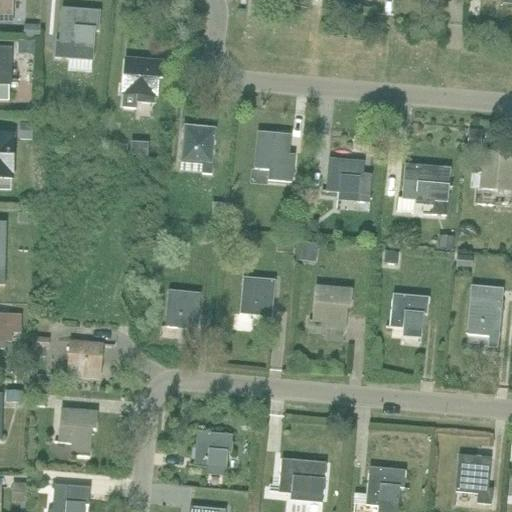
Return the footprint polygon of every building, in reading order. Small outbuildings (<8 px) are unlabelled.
[(0,0),(0,24),(1,11),(12,11),(12,10),(10,10),(10,0),(0,0)] [(56,45),(55,59),(91,61),(92,57),(93,32),(97,32),(99,14),(62,11),(60,44),(56,43),(56,45)] [(25,27),(24,38),(38,39),(39,27),(25,27)] [(0,86),(8,87),(8,89),(9,89),(10,51),(9,51),(0,50),(0,86)] [(119,93),(119,95),(122,95),(121,110),(135,111),(136,104),(154,106),(154,102),(156,82),(160,82),(161,64),(125,61),(122,94),(119,93)] [(31,140),(31,125),(20,125),(19,140),(31,140)] [(211,176),(215,130),(183,127),(180,164),(194,165),(194,160),(203,161),(201,175),(211,176)] [(468,133),(467,144),(479,145),(480,134),(480,133),(468,132),(468,133)] [(288,156),(289,137),(257,134),(254,170),(276,172),(275,183),(291,184),(293,157),(288,156)] [(13,135),(0,135),(0,179),(12,180),(13,135)] [(132,145),(131,156),(147,157),(147,146),(132,145)] [(511,193),(511,187),(511,155),(483,153),(481,176),(471,175),(470,189),(511,193)] [(321,192),(321,193),(338,194),(356,196),(355,204),(369,205),(371,176),(363,175),(364,163),(328,160),(325,192),(321,192)] [(398,200),(397,212),(411,213),(411,214),(412,214),(413,201),(415,201),(433,203),(432,207),(432,216),(446,218),(449,170),(405,166),(402,199),(398,199),(398,200)] [(18,214),(18,223),(27,224),(27,215),(18,214)] [(307,221),(306,232),(315,233),(316,226),(313,222),(307,221)] [(271,314),(274,282),(242,279),(239,316),(253,317),(254,313),(271,314)] [(498,335),(502,290),(470,287),(466,336),(480,337),(480,333),(498,335)] [(349,309),(350,292),(314,289),(312,322),(308,321),(308,322),(343,325),(342,337),(343,337),(345,309),(349,309)] [(195,343),(200,295),(167,292),(164,329),(179,330),(179,326),(191,327),(190,342),(195,343)] [(427,316),(428,299),(393,295),(389,328),(385,328),(385,329),(420,332),(419,344),(420,344),(423,316),(427,316)] [(18,334),(19,317),(0,316),(0,350),(2,351),(3,342),(9,342),(9,333),(18,334)] [(99,381),(103,346),(69,343),(66,378),(99,381)] [(95,432),(96,414),(61,411),(58,444),(54,443),(54,445),(89,447),(88,459),(89,459),(91,431),(95,432)] [(230,455),(232,437),(196,434),(193,466),(189,466),(189,467),(224,470),(223,482),(224,482),(227,454),(230,455)] [(486,506),(490,460),(458,457),(454,494),(470,495),(471,490),(477,491),(476,505),(486,506)] [(273,493),(273,495),(290,496),(290,501),(322,503),(325,465),(281,461),(278,494),(273,493)] [(403,490),(405,472),(369,469),(366,502),(358,501),(358,502),(378,504),(377,511),(397,511),(399,489),(403,490)] [(42,492),(42,473),(29,472),(29,491),(42,492)] [(88,507),(90,489),(54,486),(51,511),(84,511),(85,507),(88,507)] [(26,489),(14,488),(14,504),(20,504),(20,501),(26,501),(26,489)]
